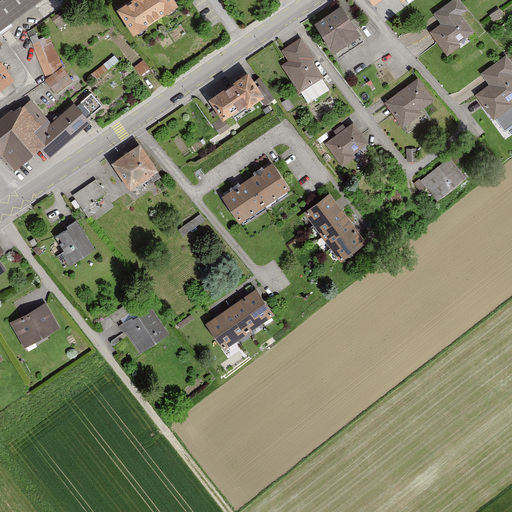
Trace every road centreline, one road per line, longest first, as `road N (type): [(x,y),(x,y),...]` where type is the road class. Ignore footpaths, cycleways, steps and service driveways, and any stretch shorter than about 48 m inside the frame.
road 1 (residential): [(364,0),(468,126),(410,170),(289,14)]
road 2 (residential): [(0,217),(160,421)]
road 3 (residential): [(132,122),(270,287)]
road 4 (secondary): [(132,122),(289,14)]
road 5 (secondary): [(19,199),(132,122)]
